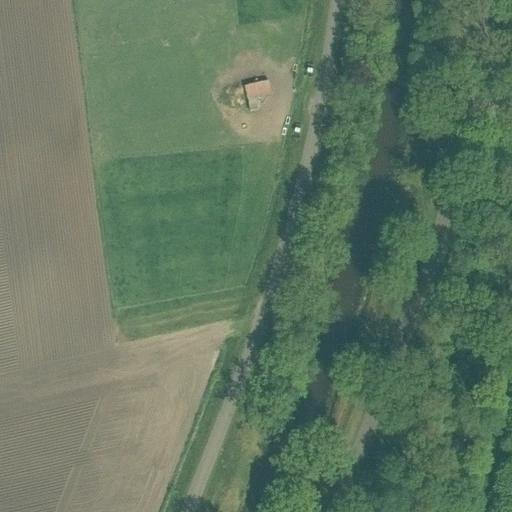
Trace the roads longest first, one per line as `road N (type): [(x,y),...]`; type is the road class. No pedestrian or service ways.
road 1 (unclassified): [(334,511),(441,224),(483,0)]
road 2 (unclassified): [(186,511),(288,227),(334,0)]
